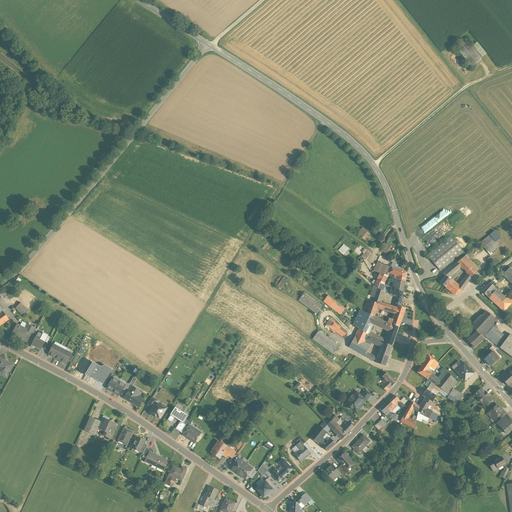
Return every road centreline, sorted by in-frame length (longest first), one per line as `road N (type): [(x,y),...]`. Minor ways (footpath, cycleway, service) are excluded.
road 1 (residential): [(207,44),(364,153),(436,317)]
road 2 (track): [(322,120),(137,418)]
road 3 (residential): [(0,284),(207,44)]
road 4 (residential): [(266,509),(137,418),(0,343)]
road 5 (residential): [(411,353),(395,388),(266,509)]
road 6 (track): [(137,131),(91,118),(0,18)]
road 7 (track): [(79,382),(19,511)]
road 8 (track): [(374,165),(466,86)]
